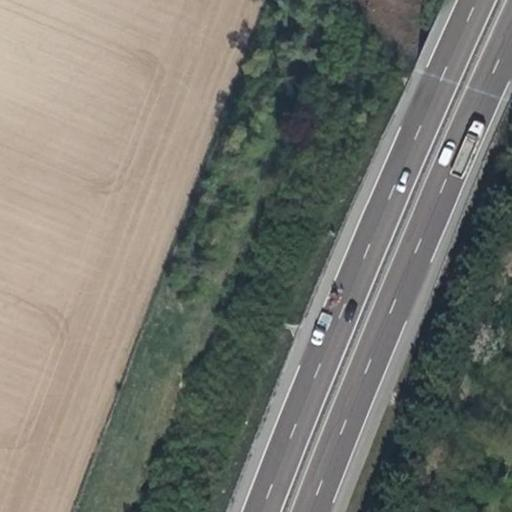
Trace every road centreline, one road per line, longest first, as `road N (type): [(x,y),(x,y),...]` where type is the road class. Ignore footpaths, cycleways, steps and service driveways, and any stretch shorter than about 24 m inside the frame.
road 1 (motorway): [(477,0),(261,511)]
road 2 (motorway): [(309,511),(511,32)]
